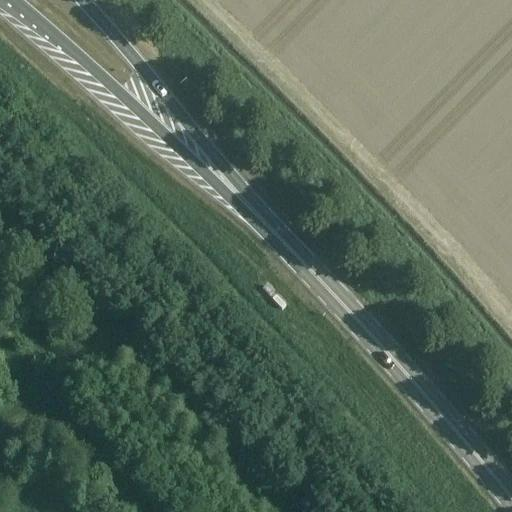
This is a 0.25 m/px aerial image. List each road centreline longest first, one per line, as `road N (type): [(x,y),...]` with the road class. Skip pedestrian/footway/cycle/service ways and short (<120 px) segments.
road 1 (secondary): [(511,498),(196,149)]
road 2 (secondary): [(12,0),(196,149)]
road 3 (secondary): [(196,149),(80,0)]
road 4 (track): [(139,511),(50,415)]
